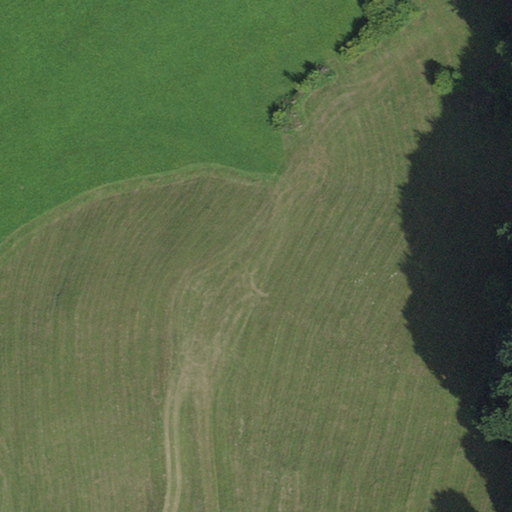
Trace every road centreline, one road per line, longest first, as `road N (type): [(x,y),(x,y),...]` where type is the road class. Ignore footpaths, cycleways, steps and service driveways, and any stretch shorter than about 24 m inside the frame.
road 1 (track): [(197,123),(259,158),(278,183),(276,216),(257,267),(221,330)]
road 2 (track): [(221,330),(188,352),(175,377),(167,511)]
road 3 (track): [(221,330),(206,398),(211,511)]
